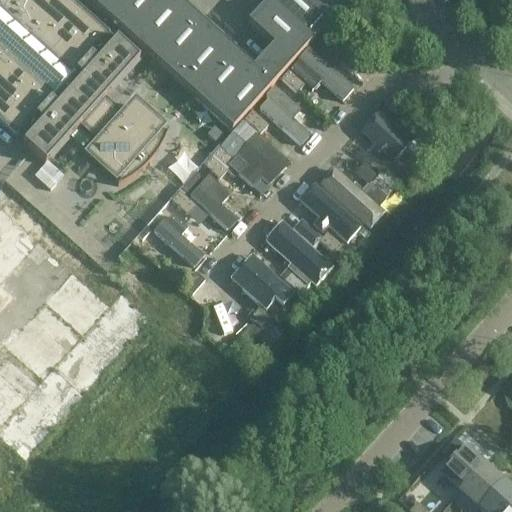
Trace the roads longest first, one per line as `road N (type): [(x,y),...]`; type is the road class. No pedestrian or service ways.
road 1 (residential): [(468,54),(447,82),(372,89),(211,281)]
road 2 (residential): [(332,511),(511,309)]
